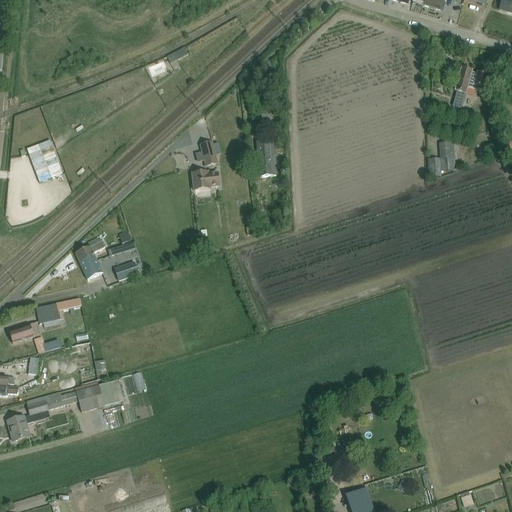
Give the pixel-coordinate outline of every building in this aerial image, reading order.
[(423,0),(422,7),(442,13),(445,0),(423,0)] [(511,0),(500,0),(498,11),(511,15),(511,0)] [(184,49),(174,54),(177,61),(188,56),(184,49)] [(461,69),(455,92),(456,92),(455,97),(452,107),(461,109),(466,89),(482,93),(486,76),(476,73),(475,76),(470,74),(471,72),(461,69)] [(61,128),(38,138),(51,171),(74,161),(61,128)] [(272,141),(262,142),(256,143),(260,179),(276,177),(272,141)] [(217,164),(211,143),(200,146),(202,153),(195,155),(197,161),(203,159),(206,167),(213,165),(217,164)] [(452,144),(439,145),(440,161),(453,160),(452,144)] [(208,173),(192,175),(194,192),(210,190),(210,188),(219,187),(218,174),(208,175),(208,173)] [(128,236),(120,239),(121,245),(130,242),(128,236)] [(93,254),(105,249),(101,241),(99,242),(98,240),(88,245),(90,248),(75,255),(79,264),(94,257),(93,254)] [(134,243),(126,246),(127,252),(136,249),(134,243)] [(124,246),(107,252),(109,257),(126,252),(124,246)] [(102,274),(94,257),(79,264),(87,281),(102,274)] [(129,264),(114,269),(115,272),(116,277),(117,280),(118,283),(137,276),(133,263),(129,264)] [(80,300),(35,310),(39,326),(59,321),(57,313),(81,308),(80,300)] [(23,330),(9,334),(12,345),(33,339),(33,338),(39,336),(35,324),(23,328),(23,330)] [(77,385),(103,381),(100,366),(92,367),(89,349),(72,351),(77,385)] [(36,380),(37,360),(29,359),(28,375),(26,375),(25,384),(36,380)] [(13,386),(14,379),(0,377),(0,387),(6,388),(6,385),(13,386)] [(98,387),(75,393),(78,403),(81,414),(104,407),(123,402),(118,382),(98,387)] [(26,385),(18,389),(21,394),(29,390),(26,385)] [(17,396),(18,389),(6,388),(0,387),(0,397),(5,398),(7,398),(8,395),(17,396)] [(53,410),(64,407),(78,403),(75,393),(61,397),(60,394),(49,397),(26,404),(28,409),(45,404),(47,411),(53,410)] [(132,424),(162,412),(159,403),(128,415),(132,424)] [(27,409),(29,417),(24,419),(23,418),(7,423),(12,443),(29,438),(25,425),(36,422),(34,415),(47,411),(45,404),(28,409),(27,409)] [(473,505),(470,495),(461,498),(464,508),(473,505)]
